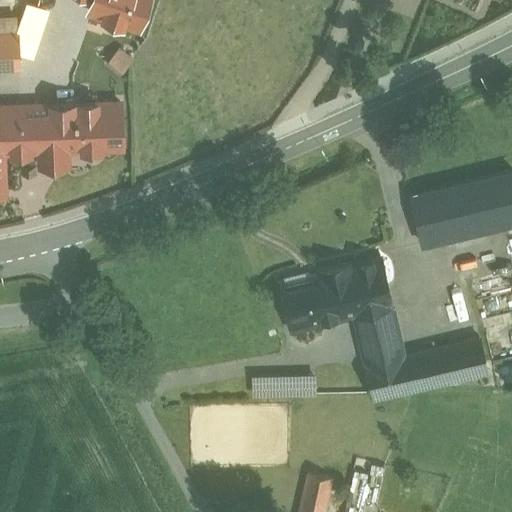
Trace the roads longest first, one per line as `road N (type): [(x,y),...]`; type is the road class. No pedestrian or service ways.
road 1 (tertiary): [(511,46),(234,172),(44,244)]
road 2 (unclassified): [(44,244),(193,511)]
